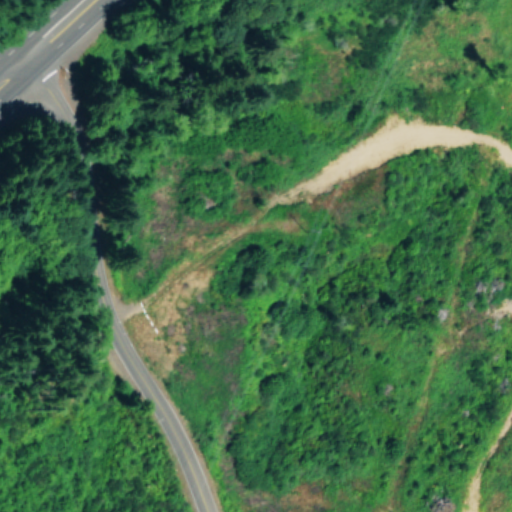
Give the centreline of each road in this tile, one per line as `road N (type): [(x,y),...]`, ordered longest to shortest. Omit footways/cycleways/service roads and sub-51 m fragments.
road 1 (residential): [(202,511),(169,425),(120,336),(88,166),(70,126),(23,67)]
road 2 (trunk): [(94,0),(0,87)]
